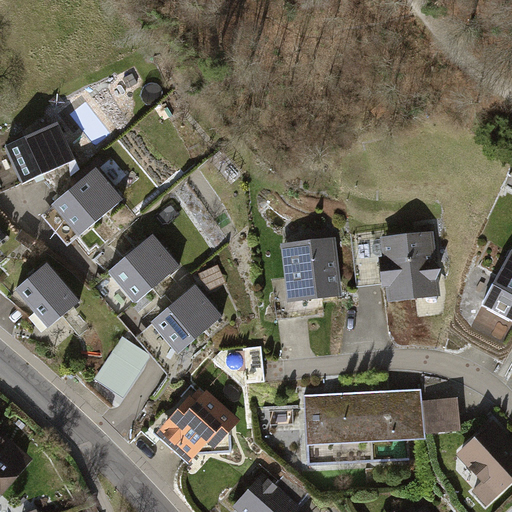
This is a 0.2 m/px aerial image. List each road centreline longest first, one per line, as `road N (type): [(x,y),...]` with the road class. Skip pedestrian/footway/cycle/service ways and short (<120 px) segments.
road 1 (residential): [(511,404),(477,377),(441,364),(400,358),(285,370)]
road 2 (tertiary): [(0,357),(163,511)]
road 3 (track): [(511,82),(439,29),(420,0)]
